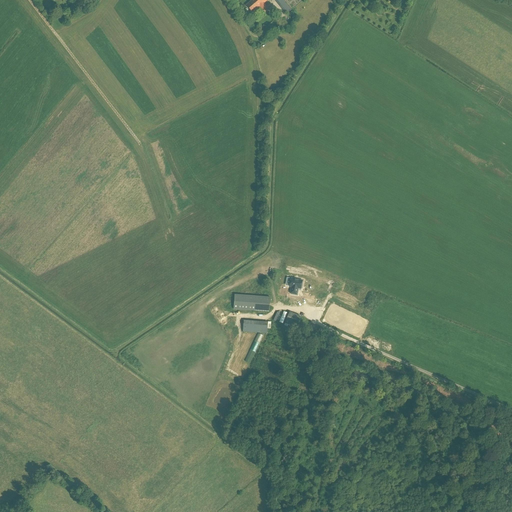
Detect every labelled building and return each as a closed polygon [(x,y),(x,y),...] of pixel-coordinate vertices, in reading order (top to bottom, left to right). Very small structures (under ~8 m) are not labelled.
[(260,7),(264,13),(270,8),(267,4),(266,6),(264,4),(267,0),(251,0),(252,0),(246,5),(252,12),(258,8),(260,7)] [(279,0),(276,2),(286,14),(291,10),(282,0),(279,0)] [(301,289),(302,280),(290,280),(289,288),(292,288),(291,295),(298,295),(298,291),(298,289),(301,289)] [(278,296),(282,292),(278,288),(273,292),(278,296)] [(269,312),(270,297),(235,295),(234,309),(269,312)] [(285,322),(297,326),(301,316),(290,312),(285,322)] [(243,332),(267,334),(268,329),(271,329),(271,322),(268,322),(249,320),(244,320),(243,332)]
